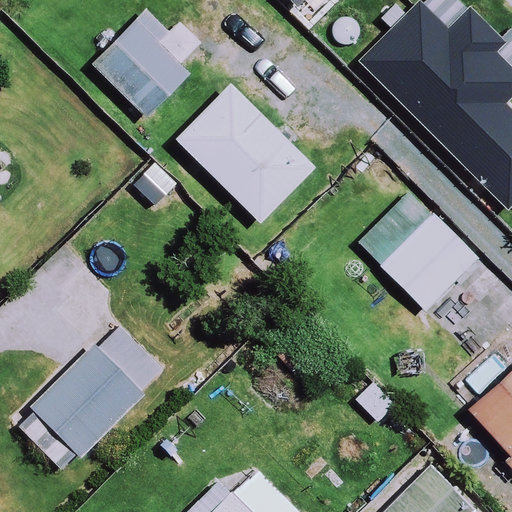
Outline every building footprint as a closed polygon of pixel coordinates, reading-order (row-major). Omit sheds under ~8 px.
[(494,45),(465,14),(444,34),(414,3),(361,52),(499,197),(511,184),(511,134),(490,112),(511,91),(511,78),(489,55),(494,45)] [(184,74),(131,23),(88,66),(140,118),(184,74)] [(310,170),(226,88),(173,142),(256,224),(310,170)] [(473,260),(404,191),(352,244),(421,312),(473,260)] [(156,371),(101,321),(6,426),(61,476),(156,371)] [(511,351),(490,373),(495,378),(460,412),(511,466),(511,351)] [(461,511),(467,506),(420,465),(378,511),(461,511)] [(293,511),(253,471),(212,511),(293,511)]
